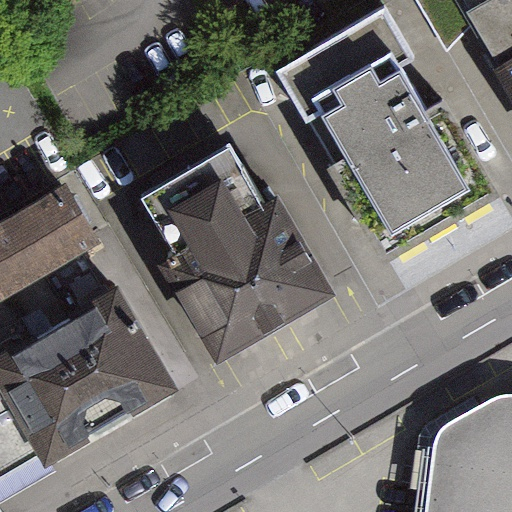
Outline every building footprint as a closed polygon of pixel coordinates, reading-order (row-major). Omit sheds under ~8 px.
[(385,265),(511,191),(397,0),(390,0),(270,71),(385,265)] [(511,0),(468,0),(511,76),(511,0)] [(223,354),(336,289),(281,192),(270,198),(251,165),(161,217),(180,250),(167,257),(223,354)] [(38,455),(174,378),(114,273),(98,282),(77,246),(97,235),(63,176),(0,211),(0,288),(4,287),(25,324),(0,338),(0,388),(32,445),(38,455)] [(0,511),(11,511),(0,491),(0,463),(32,445),(0,388),(0,511)] [(511,511),(511,395),(441,435),(430,511),(511,511)]
